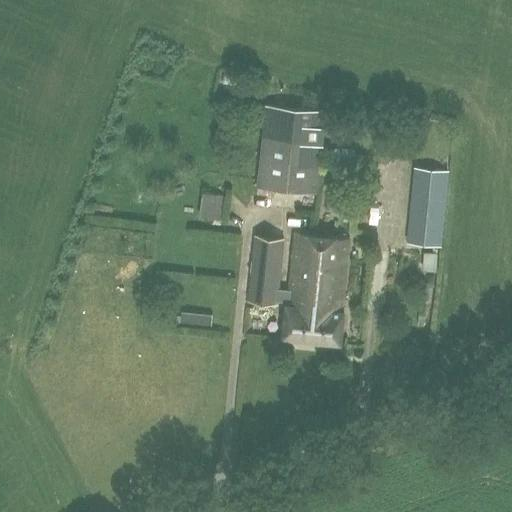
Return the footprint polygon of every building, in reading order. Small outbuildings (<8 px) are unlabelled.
[(326,111),(266,104),(262,137),(292,140),(290,163),(320,166),(326,111)] [(452,134),(420,131),(408,241),(440,244),(452,134)] [(292,140),(262,137),(257,185),(317,191),(320,166),(290,163),(292,140)] [(355,149),(336,146),(325,161),(334,179),(352,180),(361,165),(355,149)] [(232,224),(231,206),(214,207),(215,225),(232,224)] [(295,231),(290,288),(279,287),(278,300),(289,300),(289,303),(287,303),(284,336),(342,341),(345,308),(343,308),(349,236),(295,231)] [(187,243),(185,255),(214,258),(216,246),(187,243)]
